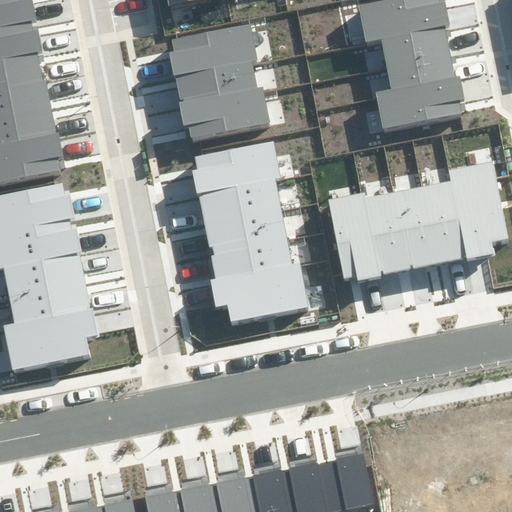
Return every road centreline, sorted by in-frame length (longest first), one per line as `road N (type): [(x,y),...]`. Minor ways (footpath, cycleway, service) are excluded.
road 1 (residential): [(91,0),(170,406)]
road 2 (residential): [(511,340),(170,406)]
road 3 (residential): [(170,406),(0,442)]
